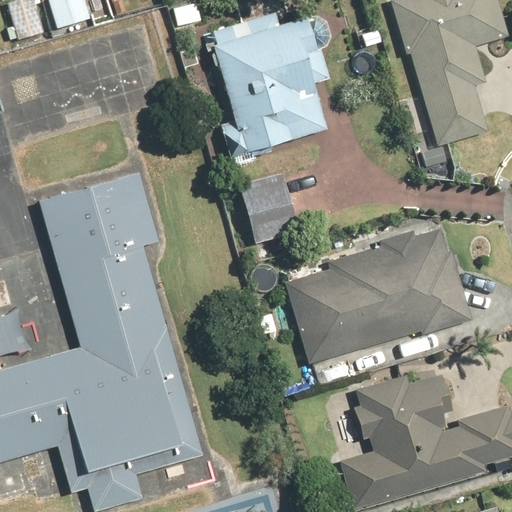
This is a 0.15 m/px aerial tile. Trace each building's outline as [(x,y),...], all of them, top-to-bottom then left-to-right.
[(14,0),(9,1),(14,25),(9,26),(13,42),(18,41),(48,34),(40,0),(14,0)] [(85,0),(45,0),(51,20),(88,9),(85,0)] [(505,31),(495,0),(386,0),(432,149),(487,132),(460,44),(505,31)] [(294,10),(204,35),(227,121),(218,124),(227,158),(327,131),(294,10)] [(293,235),(275,167),(221,181),(238,249),(293,235)] [(0,466),(64,448),(79,501),(215,462),(133,178),(20,210),(59,346),(0,363),(0,466)] [(441,224),(279,267),(304,362),(466,319),(441,224)] [(362,447),(334,454),(349,509),(511,464),(511,433),(505,407),(452,421),(436,364),(346,389),(362,447)]
